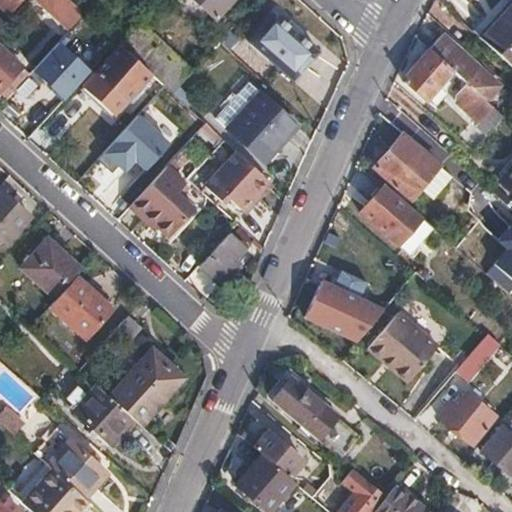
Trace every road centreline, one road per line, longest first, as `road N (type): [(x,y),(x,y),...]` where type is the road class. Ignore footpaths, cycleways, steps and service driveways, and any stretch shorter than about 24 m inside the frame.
road 1 (residential): [(240,361),(385,44)]
road 2 (residential): [(240,361),(0,143)]
road 3 (residential): [(174,511),(240,361)]
